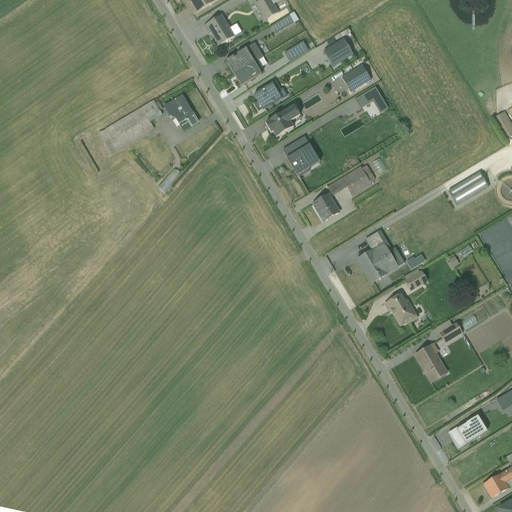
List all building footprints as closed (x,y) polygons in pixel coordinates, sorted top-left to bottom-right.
[(182,0),(191,16),(220,2),(218,0),(182,0)] [(245,0),(243,0),(230,4),(233,12),(248,7),(245,0)] [(296,0),(269,0),(266,2),(276,19),(299,6),(296,0)] [(280,26),(285,34),(311,21),(306,12),(280,26)] [(216,49),(235,37),(222,16),(203,28),(216,49)] [(305,66),(317,62),(321,73),(341,65),(342,66),(370,56),(365,44),(337,55),(333,45),(320,50),(317,42),(295,50),(301,65),(284,71),(286,75),(305,68),(305,66)] [(225,62),(233,76),(257,61),(263,58),(254,44),(236,55),(237,57),(234,59),(233,57),(225,62)] [(351,70),(360,91),(384,81),(375,59),(351,70)] [(262,69),(257,61),(233,76),(241,88),(261,75),(259,71),(262,69)] [(253,105),(258,113),(286,96),(282,90),(281,91),(276,83),(253,96),(257,103),(253,105)] [(374,107),(380,119),(399,110),(388,87),(327,118),(332,128),(374,107)] [(179,133),(199,122),(184,95),(164,106),(179,133)] [(290,123),(300,116),(295,107),(265,125),(270,134),(272,133),(276,139),(293,128),(290,123)] [(318,126),(321,132),(330,129),(328,122),(318,126)] [(304,138),(282,151),(299,179),(309,172),(308,170),(319,163),(304,138)] [(511,153),(499,160),(504,169),(511,165),(511,153)] [(167,188),(173,194),(193,176),(187,169),(167,188)] [(460,191),(465,203),(500,186),(494,175),(460,191)] [(321,223),(337,213),(327,196),(311,205),(321,223)] [(371,286),(398,270),(383,245),(356,261),(371,286)] [(424,269),(437,260),(432,252),(419,261),(424,269)] [(466,256),(460,261),(464,267),(470,263),(466,256)] [(442,285),(438,271),(410,278),(414,292),(442,285)] [(400,329),(418,319),(404,294),(386,304),(400,329)] [(429,385),(447,375),(432,347),(414,356),(429,385)] [(447,434),(457,450),(486,432),(477,417),(465,424),(447,434)] [(511,478),(511,467),(482,484),(491,499),(507,490),(503,483),(511,478)] [(498,511),(511,511),(511,499),(497,509),(498,511)]
